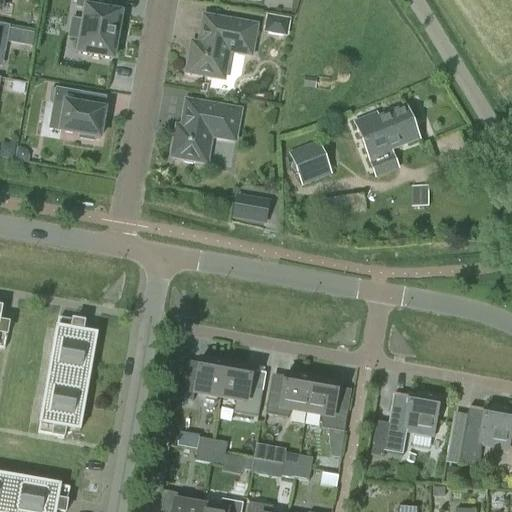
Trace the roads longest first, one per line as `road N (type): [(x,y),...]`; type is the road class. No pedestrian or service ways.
road 1 (residential): [(149,322),(511,389)]
road 2 (residential): [(162,254),(425,300),(511,326)]
road 3 (residential): [(119,247),(163,0)]
road 4 (residential): [(149,322),(113,511)]
road 5 (unclassified): [(511,164),(412,0)]
road 6 (residential): [(0,226),(119,247)]
